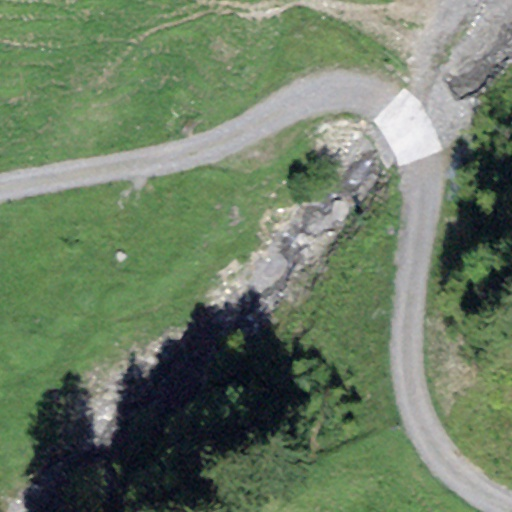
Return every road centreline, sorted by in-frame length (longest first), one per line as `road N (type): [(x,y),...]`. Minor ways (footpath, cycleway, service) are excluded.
road 1 (track): [(386,105),(419,159),(406,329),(415,410),(462,478),(511,510)]
road 2 (track): [(0,187),(215,143),(330,91),(363,93),(386,105)]
road 3 (track): [(319,0),(386,22),(424,53),(415,86),(386,105)]
